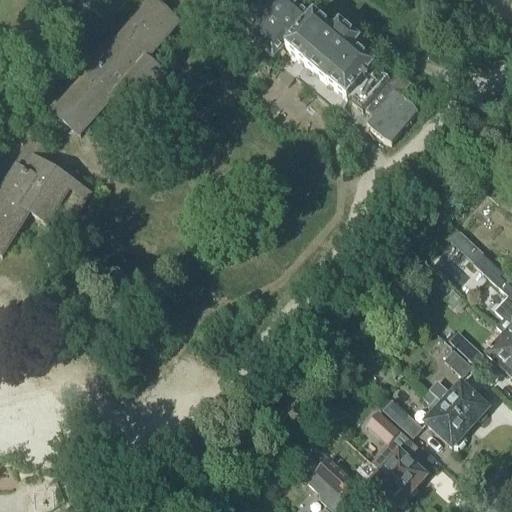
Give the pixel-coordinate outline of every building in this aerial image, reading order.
[(104,24),(120,6),(113,0),(104,0),(92,13),(104,24)] [(220,7),(210,0),(166,0),(167,0),(205,29),(220,7)] [(311,23),(283,0),(282,0),(273,11),(265,5),(258,14),(257,13),(249,21),(258,29),(247,42),(274,65),(286,50),(288,51),(286,54),(288,56),(289,55),(346,102),(345,103),(347,105),(348,105),(363,117),(365,115),(374,122),(368,129),(372,135),(386,147),(392,150),(419,119),(415,113),(402,102),(412,90),(396,77),(389,84),(375,72),(376,71),(355,54),(360,48),(340,31),(335,38),(314,20),(311,23)] [(147,65),(179,30),(153,7),(112,53),(107,49),(91,68),(96,72),(54,118),(80,141),(112,105),(146,136),(181,97),(190,105),(207,85),(187,68),(171,87),(147,65)] [(0,200),(0,248),(8,253),(30,218),(64,239),(89,199),(42,169),(42,168),(40,167),(48,153),(32,143),(13,173),(16,175),(7,188),(8,188),(0,200)] [(497,184),(485,198),(497,208),(509,195),(497,184)] [(474,268),(472,269),(508,301),(494,316),(503,323),(495,331),(495,332),(498,335),(505,341),(505,340),(511,346),(511,283),(483,257),(474,268)] [(4,421),(4,420),(0,413),(0,321),(11,295),(11,293),(11,291),(11,289),(10,287),(9,286),(8,285),(7,284),(0,281),(0,436),(5,425),(5,424),(5,422),(4,422),(4,421)] [(482,358),(457,337),(448,346),(473,368),(482,358)] [(487,355),(484,357),(486,359),(511,382),(511,346),(505,340),(505,341),(501,345),(495,351),(494,351),(492,349),(487,355)] [(462,383),(470,373),(452,357),(444,366),(462,383)] [(436,386),(429,395),(443,408),(470,433),(477,426),(482,426),(487,420),(486,415),(487,414),(466,394),(464,392),(463,392),(460,389),(451,399),(436,386)] [(429,395),(422,402),(430,409),(427,412),(433,418),(425,427),(440,440),(452,452),(453,451),(458,451),(464,446),(463,440),(464,440),(470,433),(443,408),(429,395)] [(314,413),(322,420),(331,411),(322,403),(314,413)] [(413,444),(422,433),(391,405),(382,416),(413,444)] [(377,474),(407,501),(409,500),(413,500),(417,495),(417,490),(425,482),(395,454),(377,474)] [(300,465),(314,478),(344,505),(357,491),(323,460),(320,462),(305,459),(300,465)] [(406,502),(407,501),(377,474),(360,493),(380,511),(401,511),(402,511),(407,506),(406,502)] [(341,511),(346,507),(344,505),(314,478),(305,487),(319,500),(320,506),(326,511),(341,511)] [(215,511),(232,511),(233,510),(220,499),(211,509),(215,511)]
